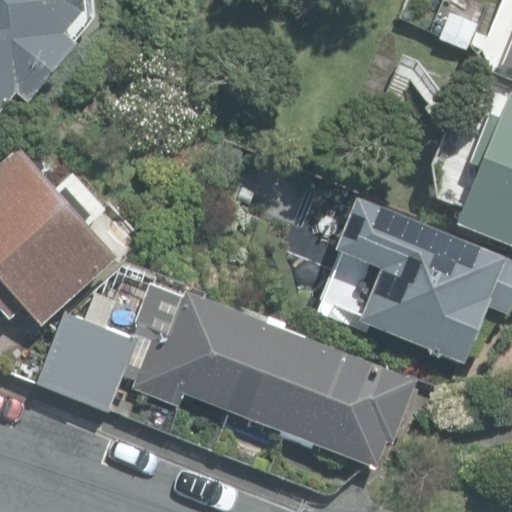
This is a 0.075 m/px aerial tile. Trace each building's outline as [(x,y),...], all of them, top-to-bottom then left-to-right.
[(0,0),(0,110),(16,92),(29,102),(77,44),(64,33),(84,10),(83,0),(0,0)] [(440,34),(470,46),(478,24),(448,12),(440,34)] [(511,36),(501,65),(511,69),(511,36)] [(455,222),(511,245),(511,93),(510,93),(508,98),(497,94),(469,162),(478,166),(455,222)] [(0,308),(10,320),(25,306),(42,325),(60,308),(116,258),(92,230),(110,214),(74,174),(56,190),(55,189),(56,183),(55,177),(53,172),(49,167),(44,164),(38,162),(32,163),(20,149),(0,166),(0,308)] [(321,299),(463,362),(470,345),(474,344),(484,319),(483,313),(486,307),(508,315),(511,306),(511,259),(355,197),(334,248),(342,252),(321,299)] [(314,444),(377,467),(386,440),(393,443),(416,380),(183,293),(156,284),(159,276),(125,263),(73,312),(60,308),(33,381),(110,410),(123,376),(134,380),(131,387),(179,405),(181,399),(195,404),(197,398),(280,429),(278,435),(313,448),(314,444)]
